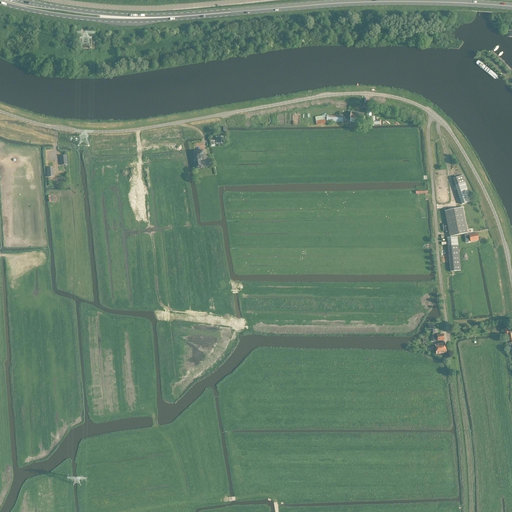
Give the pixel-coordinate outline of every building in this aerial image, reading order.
[(475,57),(471,62),(499,83),(502,79),(475,57)] [(351,112),(350,118),(350,122),(358,123),(358,119),(362,120),(363,114),(351,112)] [(327,123),(326,122),(326,121),(325,115),(315,117),(316,125),(327,123)] [(193,151),(194,161),(195,169),(201,168),(200,160),(204,159),(203,150),(193,151)] [(44,153),(44,158),(46,158),(46,162),(52,161),(52,159),(53,159),(53,157),(52,157),(51,153),(44,153)] [(453,178),(462,204),(471,201),(463,175),(453,178)] [(450,235),(461,233),(468,232),(463,206),(445,209),(450,235)] [(464,234),(466,243),(470,242),(478,240),(477,233),(469,235),(469,233),(464,234)] [(460,271),(458,246),(457,237),(447,237),(450,272),(460,271)] [(444,343),(435,345),(436,354),(446,353),(444,343)]
